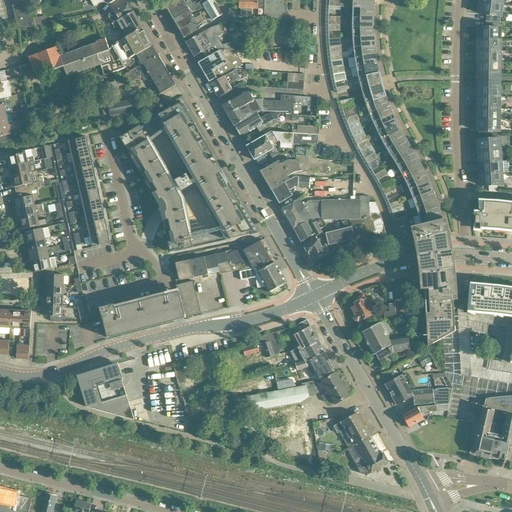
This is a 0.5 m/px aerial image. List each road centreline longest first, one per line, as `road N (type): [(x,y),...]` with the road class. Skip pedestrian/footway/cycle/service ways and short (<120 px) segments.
road 1 (unclassified): [(313,296),(143,0)]
road 2 (residential): [(398,261),(381,202),(331,100),(321,0)]
road 3 (residential): [(465,255),(455,89),(460,0)]
road 4 (residential): [(106,129),(131,244),(166,277),(181,330)]
road 5 (tertiary): [(421,482),(313,296)]
road 6 (tertiary): [(0,372),(43,376),(181,330)]
road 7 (residential): [(174,511),(0,467)]
road 8 (tertiary): [(181,330),(258,318),(313,296)]
